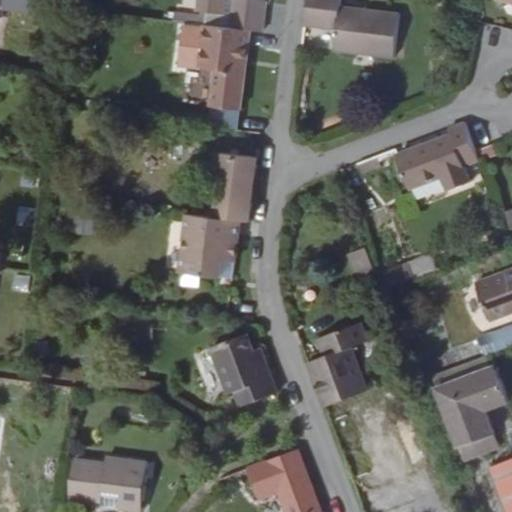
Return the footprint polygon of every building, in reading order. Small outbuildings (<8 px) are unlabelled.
[(252,29),(266,31),(268,0),(235,0),(233,27),(252,29)] [(343,0),(309,0),(306,23),(338,27),(336,49),(397,56),(402,13),(343,6),(343,0)] [(233,27),(183,21),(179,63),(196,65),(192,102),(214,104),(243,108),(252,29),(233,27)] [(243,108),(214,104),(211,125),(241,129),(243,108)] [(482,159),(478,149),(468,121),(452,127),(455,133),(400,155),(414,189),(446,176),(452,191),(476,182),(468,164),(482,159)] [(254,222),(261,157),(224,153),(217,217),(243,221),(254,222)] [(217,217),(190,214),(184,272),(200,274),(225,277),(227,261),(238,261),(243,221),(217,217)] [(346,253),(352,271),(370,265),(364,247),(346,253)] [(412,272),(434,267),(431,254),(408,260),(412,272)] [(236,277),(238,261),(227,261),(225,277),(236,277)] [(200,274),(184,272),(182,284),(199,286),(200,274)] [(511,273),(483,284),(498,322),(511,316),(511,273)] [(327,355),(311,362),(328,408),(371,391),(354,347),(370,341),(362,322),(320,339),(327,355)] [(496,349),(511,344),(511,324),(490,331),(496,349)] [(240,389),(246,407),(280,393),(263,347),(256,350),(251,332),(216,346),(233,392),(240,389)] [(495,354),(468,364),(474,378),(500,368),(495,354)] [(500,368),(474,378),(442,390),(468,460),(504,446),(491,409),(511,401),(511,396),(501,368),(500,368)] [(290,511),(325,511),(302,450),(251,470),(264,502),(283,494),(290,511)] [(126,500),(125,511),(128,511),(147,511),(154,463),(111,458),(110,463),(78,460),(73,499),(106,503),(107,498),(126,500)] [(511,511),(511,459),(494,466),(510,511),(511,511)] [(368,502),(372,511),(414,511),(405,487),(368,502)] [(105,510),(125,511),(126,500),(107,498),(106,503),(105,510)]
